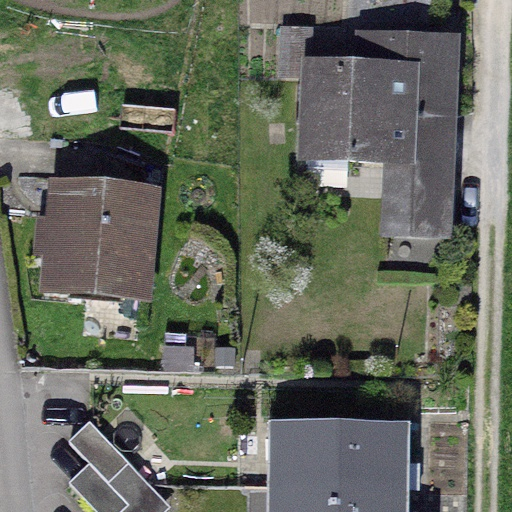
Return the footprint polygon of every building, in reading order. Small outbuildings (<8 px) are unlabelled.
[(299,60),(300,160),(384,158),(386,239),(471,238),(468,32),(364,33),(364,59),(299,60)] [(44,288),(156,292),(161,179),(49,174),(44,288)] [(149,487),(89,426),(70,445),(90,466),(109,485),(118,475),(139,496),(149,487)] [(283,489),(407,491),(408,428),(284,427),(283,489)] [(118,475),(109,485),(90,466),(68,487),(93,511),(122,511),(139,496),(118,475)] [(406,511),(407,491),(283,489),(282,511),(406,511)]
